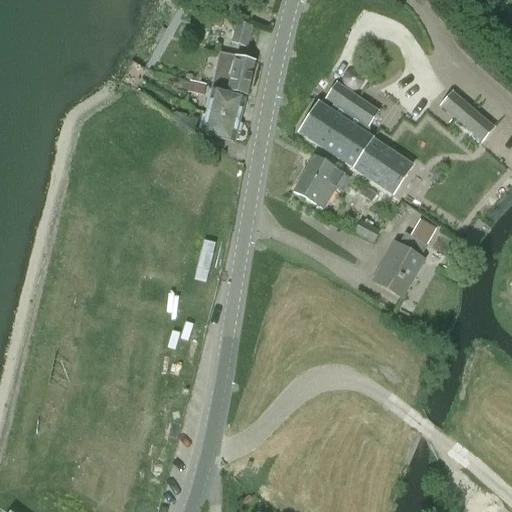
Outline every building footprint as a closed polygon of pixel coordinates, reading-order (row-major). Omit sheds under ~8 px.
[(251,27),(237,23),(231,44),(246,49),(251,27)] [(211,88),(227,92),(227,93),(246,97),(254,63),(236,59),(236,58),(219,54),(211,88)] [(298,134),(392,197),(411,167),(364,135),(367,128),(377,113),(352,96),(335,86),(326,100),(341,110),(335,116),(318,104),(298,134)] [(211,93),(206,114),(239,122),(244,101),(211,93)] [(452,96),(441,109),(479,142),(491,131),(480,120),(452,96)] [(206,114),(201,134),(204,136),(234,143),(239,122),(206,114)] [(312,158),(292,193),(322,210),(334,191),(341,195),(349,180),(312,158)] [(441,230),(461,200),(421,174),(402,203),(441,230)] [(353,234),(373,244),(379,231),(367,225),(369,222),(364,220),(363,223),(360,221),(353,234)] [(393,245),(372,283),(401,299),(422,261),(419,259),(426,247),(435,230),(419,220),(409,237),(404,234),(397,246),(393,245)]
